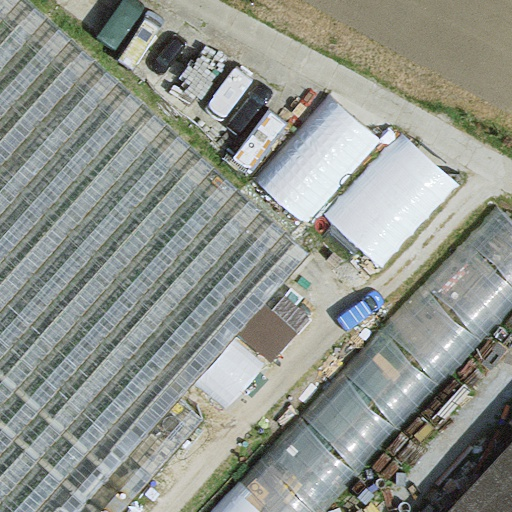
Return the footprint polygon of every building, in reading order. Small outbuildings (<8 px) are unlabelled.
[(0,0),(0,511),(121,511),(205,418),(180,396),(310,250),(29,0),(0,0)] [(397,0),(288,0),(348,54),(397,0)] [(511,30),(511,0),(425,0),(382,48),(445,105),(511,30)] [(511,64),(478,102),(511,132),(511,64)] [(339,88),(265,172),(316,216),(390,132),(339,88)] [(331,209),(388,261),(466,176),(409,124),(331,209)] [(511,204),(508,201),(208,511),(317,511),(511,311),(511,204)] [(511,511),(511,447),(451,511),(511,511)]
